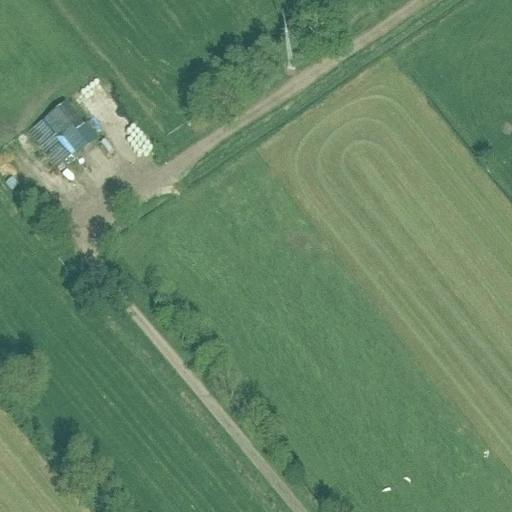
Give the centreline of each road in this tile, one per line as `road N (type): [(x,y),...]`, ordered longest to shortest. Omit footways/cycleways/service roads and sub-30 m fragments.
road 1 (track): [(111,289),(85,250),(97,216),(426,0)]
road 2 (unclassified): [(296,511),(111,289)]
